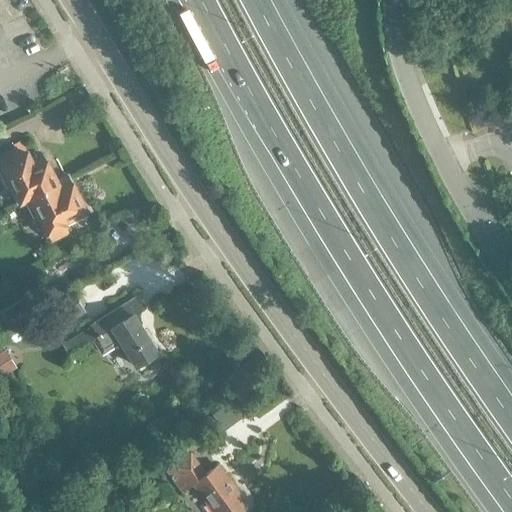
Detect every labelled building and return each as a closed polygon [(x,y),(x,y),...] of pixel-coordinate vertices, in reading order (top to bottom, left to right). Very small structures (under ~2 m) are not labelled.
[(16,201),(22,198),(55,182),(42,155),(30,161),(25,152),(18,156),(14,148),(0,154),(0,182),(3,188),(8,185),(16,201)] [(68,176),(55,182),(22,198),(31,217),(37,214),(49,239),(67,230),(64,226),(87,214),(68,176)] [(50,300),(40,285),(19,298),(29,313),(50,300)] [(45,305),(58,326),(83,311),(70,289),(45,305)] [(157,351),(134,314),(144,308),(136,295),(106,314),(107,316),(90,325),(62,343),(69,353),(92,340),(101,355),(117,344),(122,351),(127,348),(137,364),(157,351)] [(0,310),(0,312),(6,324),(26,313),(19,300),(0,310)] [(5,348),(0,350),(0,376),(16,366),(5,348)] [(241,511),(247,506),(218,465),(205,474),(190,454),(168,470),(182,490),(194,482),(215,511),(241,511)]
